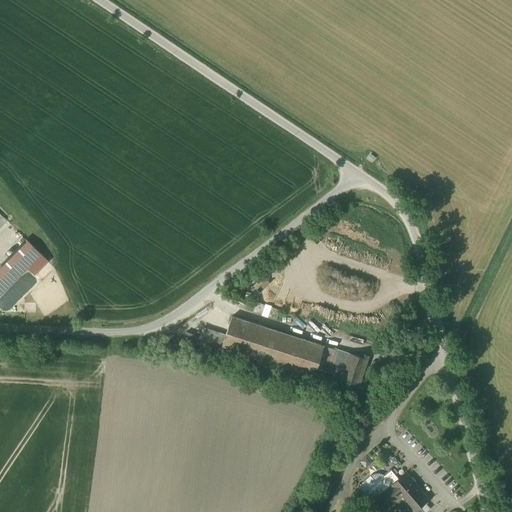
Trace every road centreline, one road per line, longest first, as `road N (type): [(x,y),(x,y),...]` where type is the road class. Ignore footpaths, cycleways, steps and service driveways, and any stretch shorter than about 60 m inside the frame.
road 1 (unclassified): [(0,328),(151,327),(355,172)]
road 2 (unclassified): [(355,172),(393,200),(410,226),(486,511)]
road 3 (unclassified): [(97,0),(355,172)]
